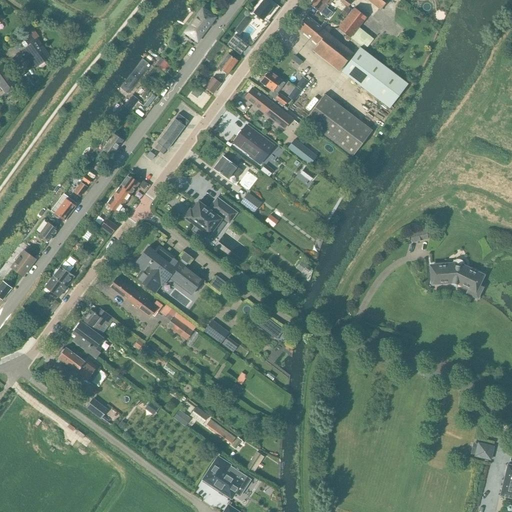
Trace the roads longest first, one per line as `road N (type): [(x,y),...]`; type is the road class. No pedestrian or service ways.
road 1 (residential): [(12,363),(68,302),(295,0)]
road 2 (unclassified): [(239,0),(0,322)]
road 3 (residential): [(203,511),(12,363)]
